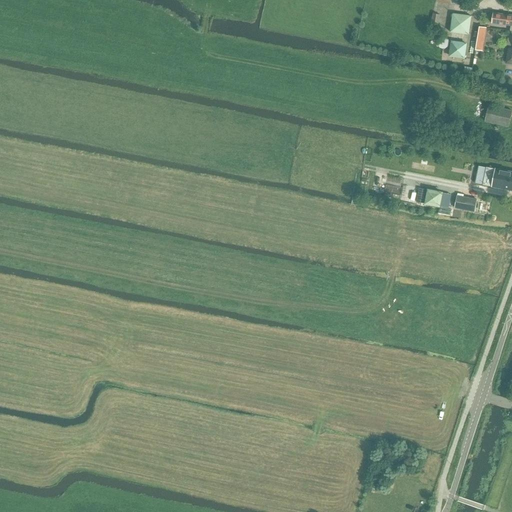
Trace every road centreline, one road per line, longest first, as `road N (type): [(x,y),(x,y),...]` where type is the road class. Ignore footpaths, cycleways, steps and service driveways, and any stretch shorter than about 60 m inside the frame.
road 1 (track): [(511,104),(426,83),(357,82),(212,56),(203,41),(207,0)]
road 2 (unclassified): [(446,511),(511,311)]
